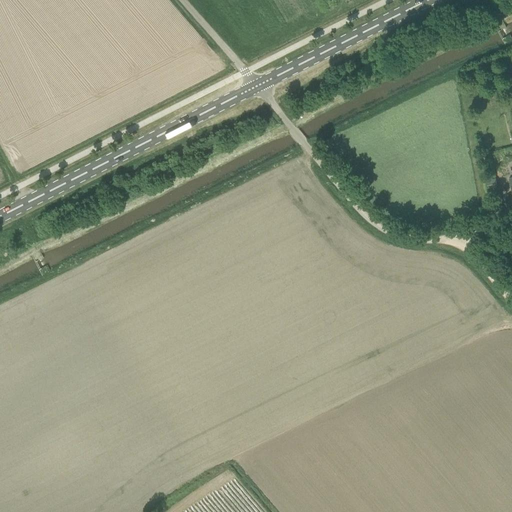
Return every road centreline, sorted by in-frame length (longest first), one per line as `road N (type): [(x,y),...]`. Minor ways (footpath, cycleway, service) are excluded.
road 1 (primary): [(0,216),(257,85)]
road 2 (unclassified): [(463,242),(394,235),(358,206),(257,85)]
road 3 (primary): [(257,85),(428,0)]
